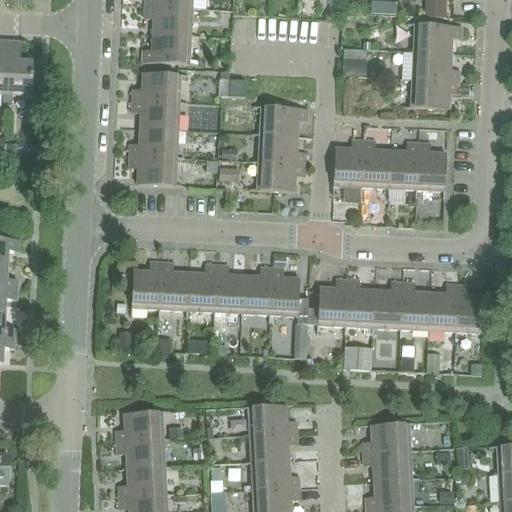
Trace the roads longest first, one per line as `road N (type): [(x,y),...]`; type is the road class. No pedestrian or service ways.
road 1 (residential): [(77,224),(317,236),(350,245),(477,245),(487,234),(498,0)]
road 2 (residential): [(77,224),(88,28)]
road 3 (residential): [(66,414),(77,224)]
